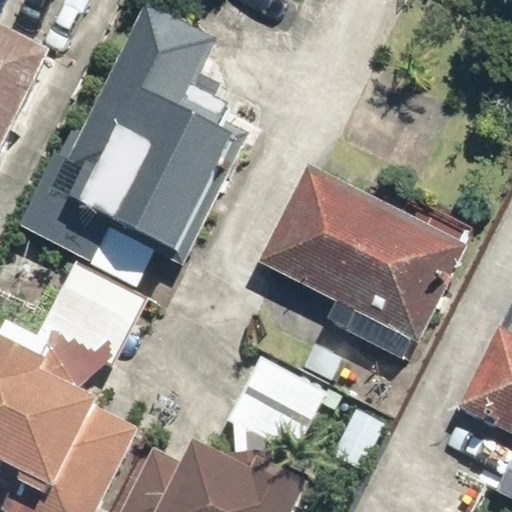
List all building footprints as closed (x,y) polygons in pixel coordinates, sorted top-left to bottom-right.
[(103,198),(86,232),(176,278),(246,139),(186,109),(219,44),(140,4),(54,173),(103,198)] [(0,173),(53,66),(0,39),(0,173)] [(309,172),(261,266),(420,346),(468,253),(309,172)] [(511,439),(511,338),(496,331),(456,414),(511,439)] [(0,511),(101,511),(149,405),(0,339),(0,511)] [(269,363),(233,426),(290,459),(326,396),(269,363)] [(180,411),(127,511),(302,511),(318,483),(180,411)]
